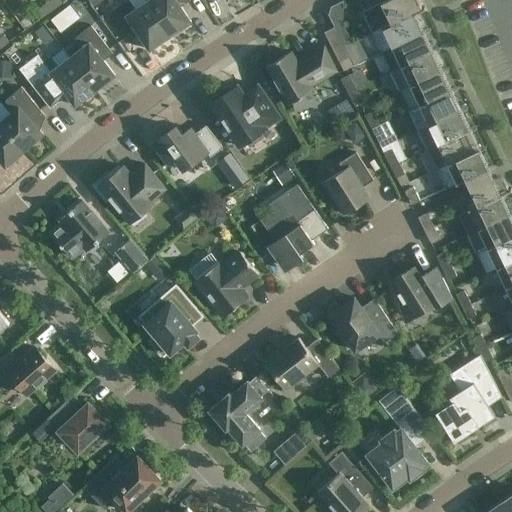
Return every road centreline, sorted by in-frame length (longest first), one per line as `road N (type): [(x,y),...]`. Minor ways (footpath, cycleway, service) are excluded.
road 1 (residential): [(313,0),(161,93),(0,222)]
road 2 (residential): [(155,415),(406,216)]
road 3 (residential): [(155,415),(0,239)]
road 4 (residential): [(253,511),(155,415)]
